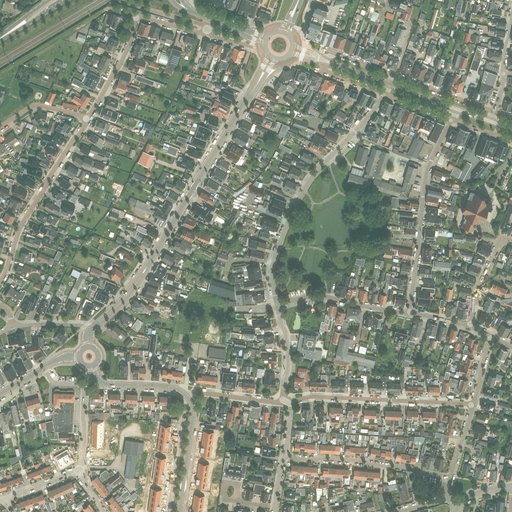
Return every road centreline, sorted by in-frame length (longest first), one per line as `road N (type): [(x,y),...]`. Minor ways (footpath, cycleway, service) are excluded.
road 1 (secondary): [(90,330),(134,285),(272,57)]
road 2 (residential): [(277,303),(272,270),(295,202),(384,94)]
road 3 (residential): [(408,312),(424,187),(452,119)]
road 4 (residential): [(0,281),(23,220),(88,119)]
road 5 (residential): [(474,404),(289,401)]
road 6 (residential): [(450,479),(285,458)]
road 7 (residential): [(408,312),(316,295),(277,303)]
road 8 (residential): [(79,471),(83,387),(53,383),(44,367)]
